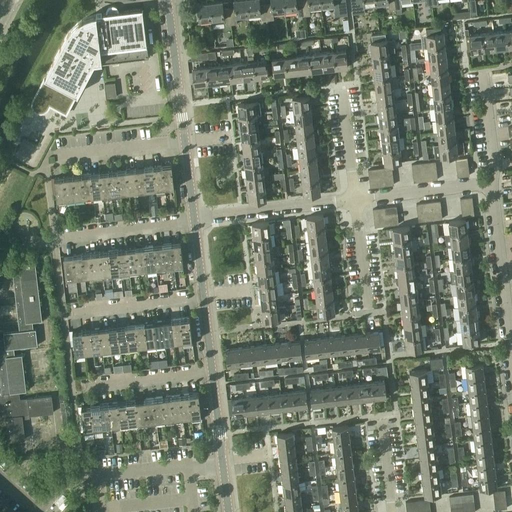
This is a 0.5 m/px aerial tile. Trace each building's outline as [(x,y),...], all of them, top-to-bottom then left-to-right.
[(228,9),(230,24),(237,24),(236,17),(248,15),(246,0),(233,0),(235,8),(228,9)] [(246,0),(248,15),(260,14),(261,21),(267,20),(265,4),(260,5),(259,0),(246,0)] [(265,4),(267,20),(274,20),(273,12),(285,11),(283,0),(270,0),(271,3),(265,4)] [(283,0),(285,11),(297,10),(298,17),(304,16),(301,0),(299,0),(296,0),(283,0)] [(301,0),(304,16),(310,15),(309,8),(321,7),(320,0),(301,0)] [(320,0),(321,7),(333,5),(334,16),(347,15),(345,0),(320,0)] [(350,0),(352,14),(365,12),(364,5),(376,4),(375,0),(350,0)] [(375,0),(376,4),(388,3),(389,10),(395,9),(394,0),(375,0)] [(394,0),(395,9),(396,9),(401,8),(401,1),(410,0),(394,0)] [(209,2),(212,20),(224,18),(224,25),(230,24),(228,9),(223,9),(222,1),(209,2)] [(199,21),(212,20),(209,2),(197,4),(199,21)] [(142,9),(141,9),(118,12),(117,10),(116,8),(115,7),(113,7),(110,7),(109,8),(107,9),(107,11),(107,13),(103,14),(102,14),(96,14),(93,15),(86,17),(82,19),(79,22),(74,25),(70,30),(66,35),(45,75),(32,100),(32,101),(32,102),(32,103),(32,106),(33,108),(35,110),(38,112),(40,112),(43,111),(46,110),(47,109),(48,108),(50,105),(66,113),(77,93),(93,61),(101,60),(101,63),(104,63),(113,62),(148,57),(143,17),(143,10),(142,9)] [(428,47),(445,45),(443,32),(441,33),(440,27),(425,29),(428,47)] [(493,31),(496,49),(508,47),(506,30),(493,31)] [(481,33),(483,50),(496,49),(493,31),(481,33)] [(370,41),(371,54),(388,52),(387,39),(386,39),(385,33),(369,35),(370,41)] [(467,50),(468,50),(471,50),(471,52),(483,50),(481,33),(469,34),(469,35),(465,36),(467,50)] [(189,43),(190,50),(206,48),(205,41),(189,43)] [(428,47),(429,59),(446,57),(445,45),(428,47)] [(333,51),(335,68),(347,66),(345,50),(333,51)] [(321,52),(323,69),(335,68),(333,51),(321,52)] [(191,61),(204,59),(203,52),(191,54),(191,61)] [(309,54),(311,71),(323,69),(321,52),(309,54)] [(371,54),(373,66),(390,64),(388,52),(371,54)] [(297,55),(299,72),(311,71),(309,54),(297,55)] [(285,57),(287,74),(299,72),(297,55),(285,57)] [(274,75),(287,74),(285,57),(272,58),(274,75)] [(429,59),(430,71),(447,69),(446,57),(429,59)] [(254,61),(256,77),(268,76),(266,59),(254,61)] [(242,62),(244,79),(256,77),(254,61),(242,62)] [(229,64),(231,80),(244,79),(242,62),(229,64)] [(217,65),(219,82),(231,80),(229,64),(217,65)] [(373,66),(374,78),(391,76),(390,64),(373,66)] [(205,66),(207,83),(219,82),(217,65),(205,66)] [(194,85),(207,83),(205,66),(192,68),(194,85)] [(430,71),(432,83),(449,81),(447,69),(430,71)] [(374,78),(376,90),(393,88),(391,76),(374,78)] [(432,83),(433,96),(450,94),(449,81),(432,83)] [(106,97),(116,96),(114,82),(105,84),(106,97)] [(376,90),(377,102),(394,100),(393,88),(376,90)] [(433,96),(435,108),(452,106),(450,94),(433,96)] [(292,97),(293,109),(310,107),(309,95),(292,97)] [(377,102),(379,114),(396,112),(394,100),(377,102)] [(238,103),(239,116),(260,113),(259,101),(238,103)] [(435,108),(436,120),(453,118),(452,106),(435,108)] [(293,109),(295,121),(312,119),(310,107),(293,109)] [(379,114),(380,126),(397,124),(396,112),(379,114)] [(239,116),(241,128),(258,126),(256,114),(260,114),(260,113),(239,116)] [(436,120),(438,132),(455,130),(453,118),(436,120)] [(295,121),(296,133),(313,131),(312,119),(295,121)] [(380,126),(382,139),(398,137),(397,124),(380,126)] [(241,128),(242,140),(259,138),(258,126),(241,128)] [(438,132),(439,144),(456,142),(455,130),(438,132)] [(296,133),(298,146),(315,144),(313,131),(296,133)] [(382,139),(383,151),(400,149),(398,137),(382,139)] [(242,140),(243,152),(260,150),(259,138),(242,140)] [(439,144),(440,157),(458,155),(456,142),(439,144)] [(298,146),(299,158),(316,156),(315,144),(298,146)] [(383,151),(384,163),(401,161),(400,149),(383,151)] [(243,152),(245,164),(262,162),(260,150),(243,152)] [(299,158),(300,170),(318,168),(316,156),(299,158)] [(245,164),(246,177),(263,174),(262,162),(245,164)] [(162,165),(165,186),(174,185),(171,164),(162,165)] [(153,166),(155,187),(165,186),(162,165),(153,166)] [(144,167),(147,188),(155,187),(153,166),(144,167)] [(135,168),(138,189),(147,188),(144,167),(135,168)] [(127,169),(129,191),(138,189),(135,168),(127,169)] [(300,170),(302,182),(319,181),(318,168),(300,170)] [(117,170),(120,192),(129,191),(127,169),(117,170)] [(108,171),(111,193),(120,192),(117,170),(108,171)] [(99,172),(102,194),(111,193),(108,171),(99,172)] [(90,173),(92,195),(102,194),(99,172),(90,173)] [(81,174),(84,196),(92,195),(90,173),(81,174)] [(72,175),(75,197),(84,196),(81,174),(72,175)] [(246,177),(248,189),(265,187),(263,174),(246,177)] [(63,176),(66,198),(75,197),(72,175),(63,176)] [(57,199),(66,198),(63,176),(54,177),(57,199)] [(303,195),(320,193),(319,181),(302,182),(303,195)] [(248,189),(249,201),(266,199),(265,187),(248,189)] [(152,215),(159,215),(157,203),(151,203),(152,215)] [(306,217),(308,229),(325,227),(323,215),(306,217)] [(448,221),(450,233),(467,231),(465,219),(448,221)] [(252,223),(253,236),(270,234),(269,221),(252,223)] [(431,224),(431,230),(432,236),(437,235),(437,234),(438,234),(438,229),(436,229),(436,227),(442,227),(441,222),(431,224)] [(392,228),(394,240),(411,238),(409,226),(392,228)] [(308,229),(309,242),(326,240),(325,227),(308,229)] [(450,233),(451,246),(468,244),(467,231),(450,233)] [(253,236),(254,248),(272,246),(270,234),(253,236)] [(394,240),(395,252),(412,250),(411,238),(394,240)] [(309,242),(310,254),(328,252),(326,240),(309,242)] [(171,243),(174,265),(183,264),(180,242),(171,243)] [(162,244),(165,266),(174,265),(171,243),(162,244)] [(153,245),(156,267),(165,266),(162,244),(153,245)] [(451,246),(453,258),(470,256),(468,244),(451,246)] [(145,246),(147,268),(156,267),(153,245),(145,246)] [(135,247),(138,269),(147,268),(145,246),(135,247)] [(254,248),(256,260),(273,258),(272,246),(254,248)] [(126,248),(129,270),(138,269),(135,247),(126,248)] [(117,249),(120,271),(129,270),(126,248),(117,249)] [(109,250),(111,272),(120,271),(117,249),(109,250)] [(100,251),(102,273),(111,272),(109,250),(100,251)] [(395,252),(396,265),(413,263),(412,250),(395,252)] [(91,252),(93,274),(102,273),(100,251),(91,252)] [(82,253),(84,275),(93,274),(91,252),(82,253)] [(310,254),(312,266),(329,263),(328,252),(310,254)] [(73,254),(75,276),(84,275),(82,253),(73,254)] [(66,277),(75,276),(73,254),(63,256),(66,277)] [(453,258),(454,270),(471,268),(470,256),(453,258)] [(256,260),(257,272),(275,270),(273,258),(256,260)] [(398,277),(415,275),(419,274),(418,262),(413,263),(396,265),(398,277)] [(312,266),(313,278),(331,276),(329,263),(312,266)] [(454,270),(456,282),(473,280),(471,268),(454,270)] [(257,272),(259,284),(276,282),(275,270),(257,272)] [(398,277),(399,289),(416,287),(421,286),(420,282),(416,282),(415,275),(398,277)] [(313,278),(315,290),(332,288),(331,276),(313,278)] [(456,282),(457,294),(474,292),(473,280),(456,282)] [(259,284),(260,296),(277,294),(276,282),(259,284)] [(399,289),(401,301),(418,299),(416,287),(399,289)] [(315,290),(316,302),(333,300),(332,288),(315,290)] [(457,294),(458,306),(476,304),(474,292),(457,294)] [(260,296),(262,308),(286,305),(279,306),(277,294),(260,296)] [(401,301),(402,313),(419,311),(418,299),(401,301)] [(312,315),(318,314),(318,315),(335,313),(333,300),(316,302),(311,303),(312,315)] [(458,306),(460,318),(477,316),(476,304),(458,306)] [(286,311),(286,305),(262,308),(263,321),(280,319),(280,312),(286,311)] [(402,313),(404,325),(421,323),(419,311),(402,313)] [(460,318),(461,330),(478,329),(477,316),(460,318)] [(180,318),(183,340),(192,339),(189,317),(180,318)] [(171,319),(174,341),(183,340),(180,318),(171,319)] [(162,320),(165,342),(174,341),(171,319),(162,320)] [(153,321),(156,343),(165,342),(162,320),(153,321)] [(144,322),(147,344),(156,343),(153,321),(144,322)] [(135,323),(138,345),(147,344),(144,322),(135,323)] [(126,324),(129,346),(138,345),(135,323),(126,324)] [(404,325),(405,337),(422,335),(421,323),(404,325)] [(117,325),(120,347),(129,346),(126,324),(117,325)] [(108,326),(111,348),(120,347),(117,325),(108,326)] [(100,327),(102,349),(111,348),(108,326),(100,327)] [(91,328),(94,350),(102,349),(100,327),(91,328)] [(82,330),(84,351),(94,350),(91,328),(82,330)] [(480,341),(478,329),(461,330),(463,343),(480,341)] [(75,353),(84,351),(82,330),(72,331),(75,353)] [(366,333),(368,349),(380,347),(380,345),(378,331),(366,333)] [(353,334),(356,350),(368,349),(366,333),(353,334)] [(340,336),(343,352),(356,350),(353,334),(340,336)] [(424,348),(422,335),(405,337),(406,350),(424,348)] [(328,337),(331,353),(343,352),(340,336),(328,337)] [(316,339),(318,355),(331,353),(328,337),(316,339)] [(303,340),(305,356),(318,355),(316,339),(303,340)] [(287,342),(289,358),(302,357),(300,340),(287,342)] [(274,344),(277,360),(289,358),(287,342),(274,344)] [(263,345),(264,361),(277,360),(274,344),(263,345)] [(250,346),(252,363),(264,361),(263,345),(250,346)] [(238,348),(240,364),(252,363),(250,346),(238,348)] [(227,366),(240,364),(238,348),(225,349),(227,366)] [(430,368),(443,366),(441,356),(429,358),(430,368)] [(466,376),(483,375),(482,362),(465,364),(466,376)] [(409,371),(411,384),(428,380),(426,369),(409,371)] [(466,376),(468,390),(485,388),(483,375),(466,376)] [(372,382),(374,398),(386,396),(384,380),(372,382)] [(411,384),(412,396),(429,394),(428,380),(411,384)] [(358,383),(360,400),(374,398),(372,382),(358,383)] [(348,385),(349,401),(360,400),(358,383),(348,385)] [(336,386),(337,402),(349,401),(348,385),(336,386)] [(322,388),(324,404),(337,402),(336,386),(322,388)] [(309,389),(311,406),(324,404),(322,388),(309,389)] [(468,390),(469,402),(486,400),(485,388),(468,390)] [(294,391),(296,407),(308,406),(306,389),(294,391)] [(282,392),(284,409),(296,407),(294,391),(282,392)] [(189,393),(192,415),(201,414),(198,392),(189,393)] [(269,394),(271,410),(284,409),(282,392),(269,394)] [(180,394),(183,416),(192,415),(189,393),(180,394)] [(171,395),(173,417),(183,416),(180,394),(171,395)] [(256,395),(257,412),(271,410),(269,394),(256,395)] [(412,396),(414,409),(431,406),(429,394),(412,396)] [(162,396),(165,418),(173,417),(171,395),(162,396)] [(244,397),(245,413),(257,412),(256,395),(244,397)] [(153,397),(156,419),(165,418),(162,396),(153,397)] [(144,398),(147,420),(156,419),(153,397),(144,398)] [(233,415),(245,413),(244,397),(231,398),(233,415)] [(135,399),(138,421),(147,420),(144,398),(135,399)] [(126,400),(129,422),(138,421),(135,399),(126,400)] [(117,401),(120,423),(129,422),(126,400),(117,401)] [(469,402),(470,414),(488,412),(486,400),(469,402)] [(108,402),(111,424),(120,423),(117,401),(108,402)] [(100,404),(102,426),(111,424),(108,402),(100,404)] [(90,405),(93,427),(102,426),(100,404),(90,405)] [(83,428),(93,427),(90,405),(81,406),(83,428)] [(414,409),(415,422),(432,419),(431,406),(414,409)] [(470,414),(472,426),(489,424),(488,412),(470,414)] [(415,422),(416,432),(434,430),(432,419),(415,422)] [(472,426),(473,439),(491,437),(489,424),(472,426)] [(332,427),(333,439),(349,438),(348,425),(332,427)] [(416,432),(418,446),(435,444),(434,430),(416,432)] [(276,434),(278,446),(294,444),(293,432),(276,434)] [(473,439),(475,452),(492,450),(491,437),(473,439)] [(70,450),(69,438),(59,439),(60,451),(70,450)] [(333,439),(334,450),(351,448),(349,438),(333,439)] [(278,446),(279,458),(296,456),(294,444),(278,446)] [(418,446),(419,459),(437,456),(435,444),(418,446)] [(334,450),(336,464),(352,462),(351,448),(334,450)] [(475,452),(476,464),(494,463),(492,450),(475,452)] [(279,458),(281,470),(297,468),(296,456),(279,458)] [(419,459),(421,471),(438,469),(437,456),(419,459)] [(336,464),(337,476),(354,474),(352,462),(336,464)] [(476,464),(478,476),(495,474),(494,463),(476,464)] [(281,470),(282,483),(299,481),(297,468),(281,470)] [(421,471),(422,484),(440,481),(438,469),(421,471)] [(337,476),(339,488),(355,486),(354,474),(337,476)] [(478,476),(479,489),(497,487),(495,474),(478,476)] [(282,483),(284,496),(300,493),(299,481),(282,483)] [(422,484),(424,495),(441,493),(440,481),(422,484)] [(339,488),(340,501),(357,499),(355,486),(339,488)] [(284,496),(285,508),(302,506),(300,493),(284,496)] [(340,501),(341,511),(353,511),(358,511),(357,499),(340,501)]
